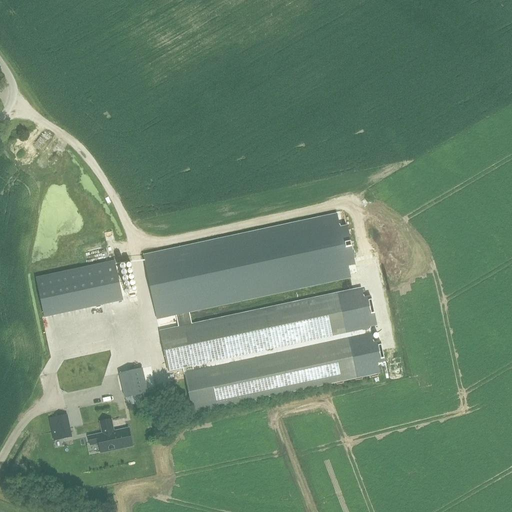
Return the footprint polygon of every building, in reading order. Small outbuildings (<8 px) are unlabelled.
[(190,312),(359,276),(345,212),(143,255),(157,319),(178,315),(181,327),(193,324),(190,312)] [(36,278),(44,317),(123,300),(114,261),(36,278)] [(181,327),(159,331),(168,372),(183,368),(193,413),(380,373),(362,288),(193,324),(181,327)] [(102,364),(60,372),(64,394),(107,385),(102,364)] [(148,394),(143,370),(120,374),(126,399),(148,394)] [(74,436),(69,414),(50,418),(55,441),(74,436)] [(117,448),(113,432),(110,419),(99,422),(101,430),(105,429),(106,433),(88,437),(90,445),(99,443),(101,452),(117,448)] [(128,428),(113,432),(117,448),(132,445),(128,428)]
